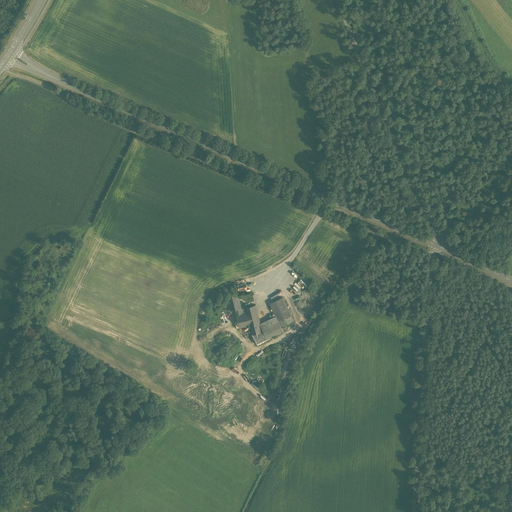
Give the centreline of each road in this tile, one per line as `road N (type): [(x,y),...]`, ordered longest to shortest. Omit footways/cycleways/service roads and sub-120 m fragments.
road 1 (tertiary): [(8,52),(434,244)]
road 2 (unclassified): [(412,511),(434,244)]
road 3 (unclassified): [(338,0),(433,224),(434,244)]
